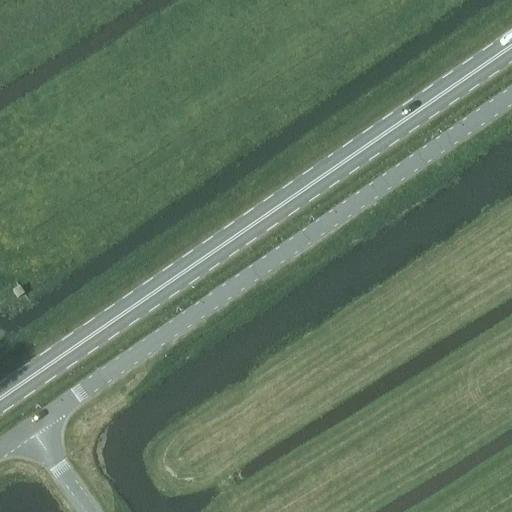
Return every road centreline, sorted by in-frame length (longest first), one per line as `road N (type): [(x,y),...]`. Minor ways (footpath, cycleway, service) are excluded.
road 1 (secondary): [(0,399),(511,45)]
road 2 (unclassified): [(28,428),(511,95)]
